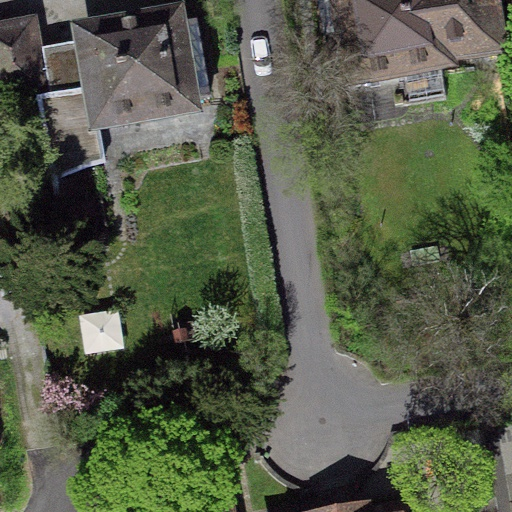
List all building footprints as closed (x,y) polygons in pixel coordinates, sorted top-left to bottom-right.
[(340,0),(353,80),(392,74),(392,75),(404,73),(404,72),(443,66),(443,61),(498,52),(495,31),(489,0),(340,0)] [(511,0),(489,0),(495,31),(511,28),(511,0)] [(84,39),(87,58),(50,64),(55,91),(52,91),(53,97),(36,100),(52,187),(105,166),(98,125),(211,105),(196,19),(137,29),(84,39)] [(7,31),(0,32),(0,93),(41,87),(30,27),(7,31)] [(186,509),(186,511),(227,511),(226,502),(206,505),(186,509)]
